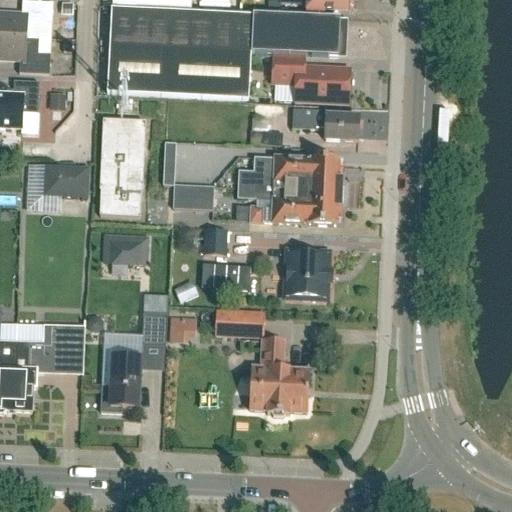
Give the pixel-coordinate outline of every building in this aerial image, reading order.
[(277,0),(278,1),(306,2),(305,16),(324,17),(325,15),(349,16),(349,15),(352,11),(353,2),(350,0),(277,0)] [(0,39),(39,41),(40,26),(52,26),(53,6),(23,4),(22,17),(0,15),(0,39)] [(73,7),(63,7),(62,16),(72,17),(73,7)] [(113,12),(111,52),(250,58),(250,56),(252,56),(273,57),(273,58),(298,59),(338,61),(340,23),(113,12)] [(39,57),(39,41),(0,39),(0,63),(20,65),(19,77),(50,78),(51,58),(39,57)] [(248,105),(250,58),(111,52),(109,98),(248,105)] [(297,71),(298,59),(273,58),(271,88),(275,88),(295,89),(294,105),(348,108),(350,74),(297,71)] [(38,117),(40,85),(14,84),(13,98),(0,96),(0,131),(22,132),(23,116),(38,117)] [(275,88),(274,104),(294,105),(295,89),(275,88)] [(66,98),(51,97),(51,111),(65,111),(66,98)] [(294,110),(293,131),(325,132),(324,144),(357,146),(359,121),(326,119),(327,111),(294,110)] [(141,196),(143,196),(146,127),(103,125),(99,194),(101,194),(100,220),(140,222),(141,196)] [(282,150),(283,136),(263,135),(262,148),(282,150)] [(174,189),(174,188),(176,147),(164,146),(162,189),(174,189)] [(345,164),(275,161),(275,163),(254,162),(253,177),(239,176),(237,202),(273,204),(272,227),(343,230),(343,223),(339,223),(340,209),(343,205),(344,188),(341,184),(341,181),(350,182),(350,170),(345,170),(345,164)] [(89,171),(44,169),(43,199),(87,201),(89,171)] [(249,227),(264,228),(265,210),(250,210),(249,227)] [(227,259),(228,233),(204,232),(203,258),(227,259)] [(106,239),(105,266),(147,268),(148,242),(106,239)] [(314,255),(314,251),(303,251),(303,254),(287,253),(284,302),(327,304),(328,286),(332,286),(332,274),(329,274),(330,255),(314,255)] [(186,303),(180,290),(174,292),(180,306),(186,303)] [(263,340),(264,315),(216,313),(215,340),(261,342),(261,340),(263,340)] [(141,348),(165,350),(167,318),(143,316),(141,348)] [(88,325),(88,331),(92,335),(98,335),(103,331),(103,325),(98,321),(92,321),(88,325)] [(44,348),(16,347),(15,372),(14,414),(33,415),(34,392),(37,392),(38,373),(84,375),(86,330),(45,328),(44,348)] [(283,372),(285,345),(263,343),(262,371),(252,371),(250,414),(268,415),(268,417),(272,417),(274,420),(284,421),(287,418),(290,418),(291,416),(308,417),(310,374),(283,372)] [(9,413),(14,414),(15,372),(16,347),(0,346),(0,414),(9,415),(9,413)] [(138,412),(141,361),(113,360),(111,390),(102,389),(101,410),(102,410),(101,416),(122,417),(122,411),(138,412)]
